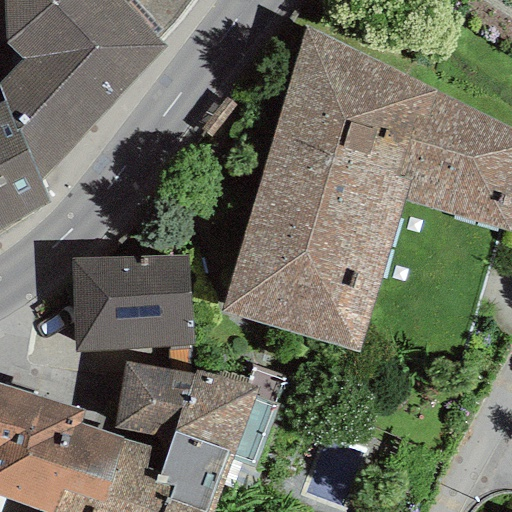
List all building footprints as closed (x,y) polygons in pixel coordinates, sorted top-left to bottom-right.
[(27,153),(38,179),(166,49),(119,0),(2,0),(5,43),(22,61),(0,82),(0,95),(3,102),(27,153)] [(511,186),(511,122),(309,26),(225,294),(355,329),(397,181),(504,210),(511,186)] [(0,166),(27,153),(3,102),(0,103),(0,166)] [(38,179),(27,153),(0,166),(0,229),(49,203),(38,179)] [(188,255),(68,259),(71,352),(192,348),(188,255)] [(112,434),(122,437),(167,453),(157,481),(172,487),(167,499),(201,511),(211,511),(256,386),(193,370),(193,375),(125,360),(112,434)] [(82,410),(0,384),(0,496),(44,511),(53,511),(62,491),(103,503),(122,437),(112,434),(78,425),(82,410)] [(167,453),(122,437),(103,503),(62,491),(53,511),(201,511),(167,499),(172,487),(157,481),(167,453)]
